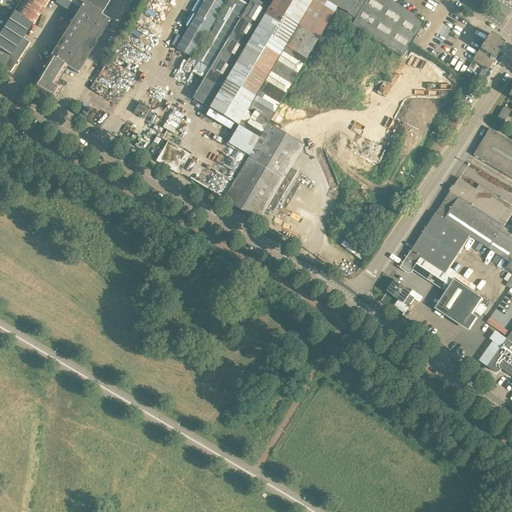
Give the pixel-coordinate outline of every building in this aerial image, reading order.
[(15,12),(0,34),(0,66),(10,73),(30,43),(23,39),(32,24),(34,25),(50,0),(23,0),(15,13),(15,12)] [(54,102),(63,87),(57,83),(67,67),(78,75),(111,22),(101,15),(110,0),(76,0),(83,4),(31,88),(54,102)] [(191,59),(218,12),(225,0),(204,0),(176,50),(191,59)] [(257,139),(336,9),(321,0),(273,0),(269,8),(254,0),(251,0),(248,5),(238,0),(230,0),(194,60),(210,70),(192,99),(210,110),(206,116),(230,130),(234,124),(238,127),(228,145),(248,157),(258,140),(257,139)] [(346,27),(364,0),(337,0),(333,6),(337,8),(331,18),(346,27)] [(425,23),(391,1),(391,0),(364,0),(346,27),(349,29),(347,33),(357,39),(361,32),(402,58),(425,23)] [(479,74),(484,77),(505,44),(490,34),(472,61),(485,69),(484,70),(482,70),(479,74)] [(145,105),(138,101),(133,112),(140,115),(145,105)] [(74,114),(84,119),(89,110),(79,105),(74,114)] [(511,112),(510,112),(504,108),(497,120),(504,124),(511,112)] [(272,213),(290,185),(297,172),(291,168),(304,146),(268,124),(258,140),(248,157),(222,201),(233,207),(258,222),(266,210),(272,213)] [(511,142),(490,129),(474,156),(511,179),(511,142)] [(156,162),(175,173),(187,154),(167,142),(156,162)] [(436,214),(470,237),(508,263),(511,256),(511,233),(503,228),(511,215),(511,206),(480,185),(476,190),(460,179),(436,214)] [(445,274),(470,237),(436,214),(411,251),(445,274)] [(484,300),(445,274),(411,251),(399,268),(409,274),(412,270),(447,294),(436,309),(465,328),(484,300)] [(476,287),(456,273),(453,278),(473,291),(476,287)] [(412,293),(395,281),(387,292),(411,309),(413,307),(410,305),(414,298),(419,302),(422,297),(413,291),(412,293)] [(487,323),(508,338),(511,334),(490,319),(487,323)] [(511,332),(511,334),(508,338),(501,348),(487,367),(495,373),(497,373),(498,373),(499,372),(500,372),(501,369),(511,376),(511,332)]
